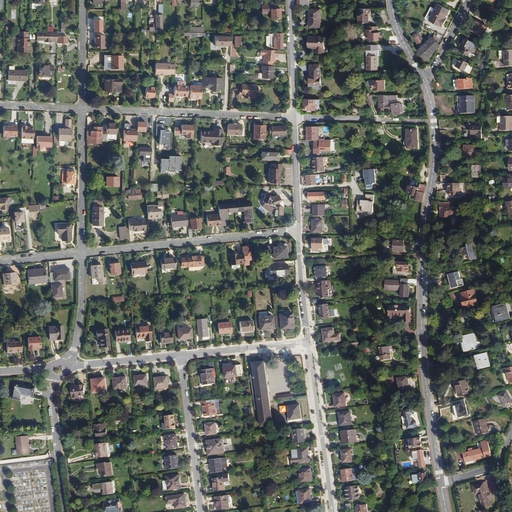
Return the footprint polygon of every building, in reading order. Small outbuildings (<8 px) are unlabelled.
[(446,18),(450,10),(438,4),(435,9),(429,20),(443,27),(446,20),(445,20),(446,18)] [(163,30),(163,5),(159,5),(158,5),(158,15),(156,15),(156,23),(153,23),(153,27),(150,27),(150,32),(163,32),(163,30)] [(280,19),(280,9),(278,10),(278,6),(262,6),(262,14),(270,13),(271,19),(280,19)] [(429,20),(435,9),(431,7),(425,18),(429,20)] [(310,9),(309,27),(321,27),(321,10),(310,9)] [(369,22),(369,14),(370,14),(370,10),(360,10),(360,14),(358,14),(358,23),(369,22)] [(101,20),(93,20),(93,32),(101,32),(101,20)] [(487,31),(488,28),(477,22),(472,31),(486,39),(490,32),(487,31)] [(492,22),(488,28),(495,32),(499,26),(492,22)] [(377,33),(377,27),(368,27),(368,30),(365,30),(366,35),(368,35),(369,41),(382,41),(381,36),(380,36),(380,33),(377,33)] [(28,48),(28,43),(29,44),(29,39),(28,39),(28,32),(20,32),(19,32),(19,39),(18,39),(18,52),(29,52),(29,48),(28,48)] [(58,41),(58,32),(53,32),(47,32),(37,32),(37,40),(45,40),(45,42),(51,42),(51,41),(58,41)] [(439,47),(440,45),(432,37),(427,42),(425,39),(423,40),(419,32),(413,35),(418,45),(420,48),(419,50),(418,51),(426,60),(439,47)] [(231,46),(231,33),(227,33),(227,37),(215,36),(215,46),(226,47),(226,46),(231,46)] [(282,49),(282,34),(268,34),(269,37),(271,37),(271,48),(274,48),(274,49),(282,49)] [(95,36),(95,49),(104,49),(104,36),(95,36)] [(308,37),(308,48),(316,48),(316,53),(324,53),(324,37),(308,37)] [(463,47),(460,52),(469,57),(471,54),(472,54),(477,45),(465,39),(461,45),(463,47)] [(275,62),(275,56),(278,57),(278,51),(261,50),(261,55),(264,55),(263,63),(268,64),(267,64),(272,65),(273,62),(275,62)] [(511,50),(501,51),(501,59),(505,59),(505,67),(511,66),(511,50)] [(122,69),(123,56),(106,56),(105,62),(107,63),(112,63),(111,70),(122,69)] [(367,57),(366,70),(377,71),(377,57),(367,57)] [(465,72),(469,64),(461,60),(459,63),(457,68),(465,72)] [(175,74),(175,65),(170,65),(164,64),(161,64),(155,64),(155,75),(159,75),(165,76),(165,75),(170,75),(170,74),(175,74)] [(52,77),(53,65),(40,65),(39,77),(52,77)] [(309,75),(310,86),(321,86),(321,65),(311,65),(311,75),(309,75)] [(272,79),(273,72),(274,71),(274,67),(262,66),(262,71),(263,71),(263,78),(272,79)] [(26,81),(26,71),(14,71),(9,70),(8,81),(26,81)] [(223,89),(223,83),(222,83),(222,79),(202,78),(202,83),(201,87),(201,88),(212,88),(211,91),(218,91),(219,88),(223,89)] [(473,88),(472,79),(468,78),(468,79),(463,80),(463,79),(457,80),(458,89),(458,90),(473,88)] [(105,80),(104,92),(121,92),(121,79),(116,79),(116,80),(105,80)] [(373,86),(373,90),(385,91),(385,80),(370,80),(368,82),(368,85),(369,86),(373,86)] [(242,85),(242,94),(245,94),(244,98),(250,99),(251,96),(256,96),(257,86),(242,85)] [(187,97),(188,87),(174,86),(174,95),(174,96),(187,97)] [(201,88),(201,87),(196,86),(190,86),(190,99),(201,100),(201,88)] [(154,98),(154,88),(146,88),(145,97),(154,98)] [(388,105),(389,100),(396,100),(396,96),(379,96),(379,110),(393,110),(393,115),(401,114),(400,110),(402,110),(401,107),(400,107),(399,104),(392,105),(388,105)] [(461,96),(461,114),(475,114),(475,96),(461,96)] [(316,110),(317,103),(320,103),(320,99),(304,99),(304,110),(316,110)] [(511,116),(498,117),(498,123),(501,123),(501,131),(511,131),(511,116)] [(116,135),(117,124),(106,124),(106,129),(102,129),(102,132),(102,139),(103,139),(106,139),(107,134),(116,135)] [(164,125),(157,124),(156,136),(160,136),(159,144),(165,145),(165,147),(170,147),(170,133),(164,133),(164,125)] [(193,138),(194,125),(182,125),(182,128),(175,127),(175,134),(187,134),(187,138),(193,138)] [(241,136),(241,125),(228,125),(227,135),(241,136)] [(17,135),(17,126),(4,126),(3,134),(12,135),(17,135)] [(34,144),(35,128),(28,128),(28,127),(23,126),(22,143),(34,144)] [(72,139),(72,136),(71,136),(71,126),(65,126),(65,129),(59,128),(59,134),(55,134),(55,146),(64,146),(65,145),(65,141),(71,141),(71,139),(72,139)] [(254,126),(254,139),(265,140),(265,126),(254,126)] [(482,134),(482,127),(472,126),(471,135),(476,135),(476,139),(482,139),(482,134)] [(101,144),(101,131),(102,132),(102,129),(102,127),(94,127),(94,132),(87,131),(87,144),(101,144)] [(286,136),(286,127),(281,127),(281,128),(276,128),(277,128),(272,128),(272,129),(270,129),(270,135),(272,135),(272,136),(281,136),(281,137),(286,136)] [(319,141),(319,128),(307,128),(308,141),(319,141)] [(222,146),(222,130),(214,129),(214,133),(214,143),(213,146),(222,146)] [(137,141),(137,130),(133,130),(133,131),(130,131),(124,131),(124,141),(137,141)] [(407,130),(407,149),(418,149),(417,130),(407,130)] [(214,143),(214,133),(201,132),(201,143),(214,143)] [(51,147),(51,137),(37,136),(37,147),(36,149),(41,149),(41,147),(51,147)] [(326,146),(326,140),(321,141),(321,142),(315,142),(315,146),(315,154),(318,154),(320,154),(320,148),(324,148),(324,146),(326,146)] [(476,152),(476,146),(464,146),(465,158),(476,158),(476,156),(476,152)] [(151,163),(151,148),(139,148),(139,155),(144,155),(143,162),(151,163)] [(182,171),(182,157),(174,157),(170,156),(170,159),(163,159),(163,164),(162,164),(162,171),(169,171),(169,172),(175,172),(176,171),(182,171)] [(325,172),(323,158),(313,158),(314,173),(325,172)] [(279,178),(279,170),(281,170),(282,170),(282,164),(272,164),(272,169),(269,169),(269,179),(270,179),(270,183),(280,184),(281,179),(279,178)] [(473,165),(473,178),(479,178),(479,173),(481,173),(481,165),(473,165)] [(377,173),(377,169),(362,171),(362,175),(364,175),(364,177),(365,177),(366,184),(376,183),(375,174),(377,173)] [(63,172),(62,184),(75,184),(75,172),(63,172)] [(317,185),(316,175),(307,176),(307,178),(308,186),(317,185)] [(511,176),(510,177),(510,176),(508,176),(508,179),(503,180),(504,188),(511,187),(511,176)] [(107,178),(107,186),(118,186),(118,178),(107,178)] [(460,197),(460,183),(448,184),(448,189),(449,189),(449,192),(449,197),(460,197)] [(417,192),(418,188),(409,186),(407,194),(417,197),(416,201),(422,203),(425,193),(424,193),(425,186),(420,185),(419,188),(419,192),(417,192)] [(169,195),(168,191),(157,192),(158,198),(162,198),(163,199),(169,198),(169,195)] [(371,209),(369,191),(361,192),(362,199),(354,200),(355,211),(361,211),(361,210),(371,209)] [(267,195),(264,203),(266,203),(265,206),(265,207),(265,208),(265,209),(266,211),(267,212),(269,213),(270,214),(272,214),(275,215),(275,216),(277,216),(277,215),(283,216),(284,208),(281,207),(280,204),(282,202),(280,196),(275,197),(273,197),(267,195)] [(7,206),(8,205),(10,205),(9,198),(0,198),(0,208),(2,209),(2,210),(8,209),(7,206)] [(103,225),(104,208),(103,208),(103,202),(95,202),(94,207),(93,225),(103,225)] [(161,218),(160,211),(164,210),(163,202),(158,202),(158,206),(154,206),(154,205),(147,206),(148,219),(161,218)] [(253,223),(251,202),(234,204),(235,212),(244,211),(245,223),(253,223)] [(456,216),(456,206),(453,206),(453,203),(441,203),(441,217),(456,216)] [(235,212),(234,204),(218,206),(219,214),(221,226),(228,225),(227,213),(235,212)] [(325,217),(325,205),(314,205),(314,217),(325,217)] [(15,213),(16,222),(24,221),(23,212),(15,213)] [(221,226),(219,214),(206,216),(208,226),(213,226),(213,227),(221,226)] [(187,220),(187,215),(183,215),(177,216),(171,216),(172,228),(185,226),(184,223),(188,222),(187,220)] [(201,229),(200,219),(187,220),(188,222),(188,226),(189,237),(193,237),(192,230),(201,229)] [(129,220),(130,231),(133,230),(134,232),(146,231),(145,220),(133,221),(133,220),(129,220)] [(313,221),(313,233),(323,233),(323,221),(313,221)] [(58,225),(58,234),(62,234),(62,241),(72,240),(71,224),(58,225)] [(0,229),(0,240),(9,239),(8,229),(0,229)] [(314,239),(314,251),(319,251),(319,249),(324,249),(323,239),(314,239)] [(403,252),(403,244),(403,241),(394,240),(393,252),(403,252)] [(457,250),(458,256),(464,254),(465,256),(468,255),(469,260),(476,259),(473,244),(468,245),(468,247),(457,250)] [(268,246),(269,254),(274,254),(274,258),(287,257),(286,247),(273,248),(273,246),(268,246)] [(251,261),(250,251),(248,251),(248,247),(243,247),(243,254),(244,264),(244,266),(249,265),(249,261),(251,261)] [(244,264),(243,254),(230,255),(231,265),(244,264)] [(181,259),(182,268),(188,267),(201,266),(205,265),(205,256),(200,257),(200,256),(188,257),(188,258),(181,259)] [(160,259),(161,269),(176,268),(174,258),(160,259)] [(131,263),(132,274),(146,273),(145,262),(131,263)] [(398,262),(398,271),(409,271),(409,262),(398,262)] [(120,274),(119,263),(115,264),(110,264),(111,275),(120,274)] [(270,266),(270,277),(288,275),(287,264),(270,266)] [(103,277),(102,265),(99,266),(91,267),(92,279),(103,277)] [(328,281),(326,266),(315,267),(317,282),(328,281)] [(70,279),(69,268),(54,270),(54,273),(50,273),(53,297),(62,296),(61,284),(60,284),(60,280),(61,280),(70,279)] [(46,282),(45,269),(36,270),(36,271),(28,272),(29,284),(46,282)] [(449,275),(452,289),(459,287),(458,281),(461,280),(459,272),(449,275)] [(16,273),(3,274),(4,284),(17,283),(16,273)] [(408,287),(408,278),(401,278),(401,281),(386,281),(385,290),(401,290),(401,297),(409,297),(409,287),(408,287)] [(330,290),(330,280),(328,281),(317,282),(317,286),(317,287),(317,294),(319,294),(319,298),(329,297),(328,290),(330,290)] [(478,304),(474,290),(463,293),(464,297),(465,301),(463,302),(465,308),(478,304)] [(492,306),(497,323),(510,319),(506,303),(492,306)] [(319,306),(321,318),(335,317),(335,314),(334,313),(332,312),(331,312),(329,312),(328,305),(319,306)] [(410,316),(410,306),(389,307),(389,316),(405,316),(410,316)] [(279,314),(281,329),(294,328),(293,313),(279,314)] [(274,329),(273,316),(267,317),(259,318),(260,330),(274,329)] [(197,320),(199,337),(208,337),(206,319),(197,320)] [(239,323),(240,332),(253,331),(252,321),(239,323)] [(218,324),(219,334),(231,332),(230,322),(218,324)] [(136,327),(137,339),(145,338),(145,341),(152,341),(150,325),(136,327)] [(49,327),(50,340),(64,340),(63,326),(49,327)] [(178,330),(178,340),(192,338),(191,328),(178,330)] [(322,329),(324,342),(341,340),(340,334),(335,334),(334,328),(322,329)] [(100,338),(101,347),(110,346),(108,329),(97,331),(98,338),(100,338)] [(115,331),(116,342),(130,341),(128,329),(115,331)] [(160,334),(161,344),(172,343),(171,332),(160,334)] [(479,348),(475,334),(463,337),(465,343),(463,344),(465,352),(479,348)] [(41,348),(41,337),(40,337),(36,337),(28,337),(29,349),(33,349),(41,348)] [(7,342),(7,353),(16,353),(16,352),(22,352),(22,342),(7,342)] [(379,348),(381,361),(392,359),(391,354),(390,349),(392,349),(392,346),(379,348)] [(476,356),(479,369),(491,367),(488,353),(476,356)] [(241,365),(224,367),(225,378),(242,376),(241,365)] [(202,370),(204,385),(215,384),(213,369),(202,370)] [(147,375),(135,376),(136,386),(148,385),(147,375)] [(113,378),(114,390),(127,389),(126,377),(113,378)] [(155,378),(156,390),(168,389),(167,377),(155,378)] [(397,379),(400,394),(410,392),(407,377),(397,379)] [(92,380),(93,393),(107,392),(106,378),(92,380)] [(456,383),(459,396),(471,393),(468,381),(456,383)] [(15,384),(12,399),(21,401),(23,395),(34,397),(36,388),(15,384)] [(84,385),(72,386),(73,399),(79,398),(79,396),(85,395),(84,385)] [(511,400),(507,391),(498,395),(505,408),(511,403),(511,400)] [(334,395),(336,407),(347,406),(345,394),(334,395)] [(216,403),(215,400),(202,401),(202,405),(203,405),(205,417),(217,415),(216,403)] [(302,421),(300,405),(289,407),(290,416),(288,416),(288,420),(290,420),(295,420),(295,421),(302,421)] [(404,424),(405,430),(419,427),(418,421),(414,422),(413,414),(416,414),(415,408),(403,411),(405,424),(404,424)] [(339,413),(341,426),(353,425),(351,411),(339,413)] [(176,428),(174,415),(165,416),(166,424),(167,430),(176,428)] [(475,422),(478,436),(489,433),(486,419),(475,422)] [(205,424),(207,435),(217,434),(217,428),(219,428),(219,423),(205,424)] [(94,425),(96,439),(107,438),(106,424),(94,425)] [(292,430),(294,444),(306,442),(304,429),(292,430)] [(341,432),(343,444),(357,442),(356,430),(341,432)] [(177,435),(165,436),(167,449),(179,448),(177,435)] [(28,454),(28,446),(30,446),(29,436),(16,437),(18,455),(28,454)] [(421,441),(421,438),(409,440),(410,449),(422,447),(421,445),(421,441)] [(208,442),(209,454),(224,453),(222,440),(208,442)] [(491,456),(487,440),(481,442),(483,448),(473,451),(469,452),(463,454),(466,463),(491,456)] [(94,445),(96,458),(108,457),(107,444),(94,445)] [(297,449),(298,463),(310,462),(309,448),(297,449)] [(342,450),(343,462),(353,461),(351,449),(342,450)] [(419,460),(420,468),(426,467),(426,462),(425,462),(423,450),(417,451),(417,449),(412,450),(414,461),(419,460)] [(165,457),(167,470),(179,468),(177,456),(165,457)] [(211,460),(212,473),(223,472),(222,468),(228,468),(227,458),(211,460)] [(100,469),(101,477),(113,476),(111,463),(97,464),(97,469),(100,469)] [(311,468),(300,469),(301,482),(313,481),(311,468)] [(342,470),(343,482),(359,480),(361,478),(360,469),(358,468),(342,470)] [(428,482),(426,472),(417,474),(418,479),(421,479),(422,486),(427,486),(426,482),(428,482)] [(225,486),(225,481),(230,481),(229,474),(222,474),(222,478),(212,479),(214,491),(226,490),(225,486)] [(162,481),(164,491),(182,488),(180,475),(166,476),(166,480),(162,481)] [(496,475),(491,476),(492,481),(490,484),(493,494),(500,492),(496,475)] [(486,482),(472,485),(475,495),(478,494),(482,508),(490,506),(486,493),(489,492),(486,482)] [(102,484),(103,495),(113,494),(112,483),(102,484)] [(345,488),(347,501),(360,499),(359,486),(345,488)] [(312,502),(310,489),(299,491),(296,492),(297,501),(300,501),(300,503),(300,504),(312,502)] [(174,503),(175,509),(186,507),(185,495),(166,497),(167,504),(174,503)] [(228,496),(215,497),(217,510),(230,508),(228,496)] [(120,499),(103,502),(104,510),(105,510),(105,511),(121,511),(121,510),(120,510),(119,503),(120,502),(120,499)]
